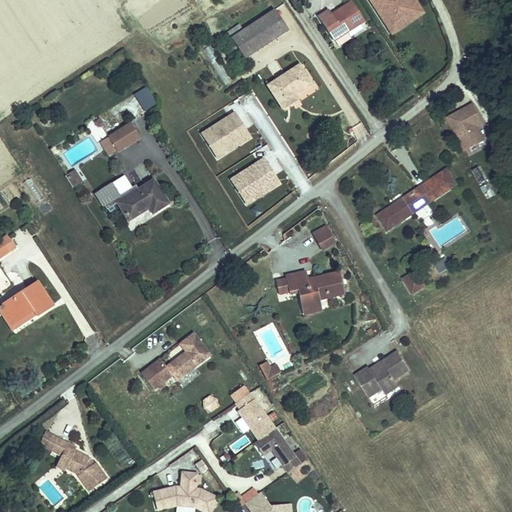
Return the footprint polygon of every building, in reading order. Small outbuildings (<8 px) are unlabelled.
[(370,0),(379,14),(386,9),(396,23),(409,14),(411,16),(421,9),(414,0),(370,0)] [(328,11),(319,17),(334,40),(347,32),(363,22),(351,3),(331,15),(328,11)] [(386,9),(379,14),(392,34),(423,13),(421,9),(411,16),(409,14),(396,23),(386,9)] [(274,10),(232,38),(245,59),(287,31),(274,10)] [(239,26),(223,37),(225,41),(242,30),(239,26)] [(347,32),(334,40),(339,47),(351,39),(347,32)] [(221,45),(234,66),(245,59),(232,38),(221,45)] [(290,98),(294,95),(311,84),(300,66),(268,86),(283,108),(292,102),(290,98)] [(313,83),(298,94),(301,98),(316,88),(313,83)] [(147,85),(134,94),(145,111),(158,102),(147,85)] [(484,140),(477,127),(483,124),(472,105),(448,118),(466,150),(484,140)] [(235,113),(229,117),(234,124),(240,121),(235,113)] [(229,117),(202,134),(217,159),(240,144),(237,139),(238,136),(246,131),(240,121),(234,124),(229,117)] [(117,150),(118,152),(140,139),(131,124),(100,143),(108,155),(117,150)] [(238,136),(237,139),(240,144),(250,138),(246,131),(238,136)] [(264,159),(258,162),(263,170),(269,167),(264,159)] [(258,162),(231,180),(247,205),(270,190),(266,185),(267,181),(275,176),(269,167),(263,170),(258,162)] [(74,171),(66,176),(74,187),(82,182),(74,171)] [(438,177),(428,184),(428,185),(421,190),(421,188),(380,216),(388,229),(414,212),(413,209),(427,200),(429,202),(454,185),(447,174),(440,179),(438,177)] [(275,176),(267,181),(266,185),(270,190),(279,184),(275,176)] [(30,177),(21,183),(35,204),(44,198),(30,177)] [(109,208),(107,209),(109,213),(115,210),(113,206),(117,203),(128,221),(143,211),(143,210),(148,207),(153,214),(168,204),(154,181),(138,190),(136,186),(120,195),(112,183),(105,188),(104,187),(101,189),(102,190),(94,194),(102,207),(105,206),(106,204),(109,208)] [(414,212),(429,202),(427,200),(413,209),(414,212)] [(326,227),(314,234),(316,238),(328,232),(326,227)] [(328,232),(316,238),(322,250),(335,243),(328,232)] [(0,257),(10,251),(15,246),(8,236),(0,241),(0,257)] [(446,258),(435,265),(439,273),(450,265),(446,258)] [(421,269),(403,279),(413,294),(430,284),(421,269)] [(287,279),(276,282),(279,295),(290,292),(299,290),(299,292),(303,309),(319,306),(317,300),(343,294),(338,273),(321,277),(322,280),(308,283),(307,280),(305,272),(286,276),(287,279)] [(37,283),(1,306),(13,324),(28,314),(27,313),(31,310),(35,316),(35,317),(52,306),(37,283)] [(1,306),(0,306),(0,310),(12,330),(35,316),(31,310),(27,313),(28,314),(13,324),(1,306)] [(320,311),(319,306),(303,309),(304,314),(320,311)] [(160,359),(141,374),(154,390),(159,386),(164,382),(172,376),(176,381),(210,355),(194,334),(180,344),(186,352),(166,367),(160,359)] [(355,377),(369,398),(382,389),(386,395),(399,387),(394,380),(410,370),(398,352),(382,362),(384,364),(372,372),(371,370),(369,368),(355,377)] [(270,369),(267,362),(259,366),(267,380),(276,375),(273,370),(278,367),(277,365),(270,369)] [(372,372),(384,364),(382,362),(371,370),(372,372)] [(281,373),(278,367),(273,370),(276,375),(281,373)] [(209,372),(211,380),(219,378),(217,370),(209,372)] [(243,386),(231,395),(236,403),(249,394),(243,386)] [(240,410),(238,411),(258,441),(255,443),(263,456),(271,450),(288,473),(300,464),(300,463),(306,459),(303,454),(296,459),(293,454),(250,393),(249,394),(236,403),(235,404),(237,406),(240,410)] [(217,407),(216,400),(210,397),(204,401),(205,408),(211,411),(217,407)] [(235,404),(220,414),(222,417),(237,406),(235,404)] [(65,469),(66,469),(77,475),(89,492),(107,478),(96,463),(94,464),(92,465),(88,460),(85,458),(86,456),(75,451),(76,447),(45,432),(39,445),(61,457),(60,458),(69,462),(65,469)] [(293,454),(296,459),(303,454),(299,450),(293,454)] [(94,464),(90,458),(86,456),(85,458),(88,460),(92,465),(94,464)] [(60,458),(56,467),(64,471),(66,469),(65,469),(69,462),(60,458)] [(202,461),(196,465),(201,473),(207,469),(202,461)] [(175,487),(158,491),(163,510),(177,506),(195,508),(203,511),(212,511),(219,499),(200,489),(195,489),(196,484),(200,484),(201,475),(197,475),(197,474),(182,472),(180,487),(175,487)] [(242,497),(246,503),(258,494),(255,490),(251,493),(250,491),(242,497)] [(155,497),(158,511),(163,510),(158,491),(151,493),(152,498),(155,497)] [(250,509),(248,509),(250,511),(266,511),(268,511),(267,508),(271,507),(261,492),(258,494),(262,499),(261,501),(259,505),(257,507),(255,508),(253,509),(250,509)] [(246,503),(244,504),(248,509),(250,509),(253,509),(257,507),(259,505),(261,501),(262,499),(258,494),(246,503)]
